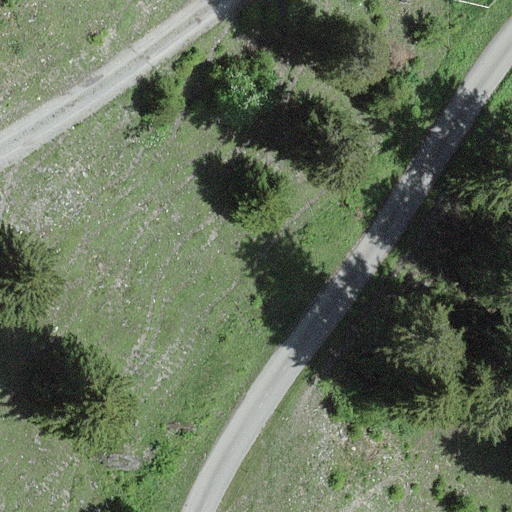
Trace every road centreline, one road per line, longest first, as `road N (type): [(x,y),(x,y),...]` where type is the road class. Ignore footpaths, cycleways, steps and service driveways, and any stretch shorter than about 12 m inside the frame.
road 1 (unclassified): [(511,38),(252,411),(200,511)]
road 2 (track): [(0,150),(215,0)]
